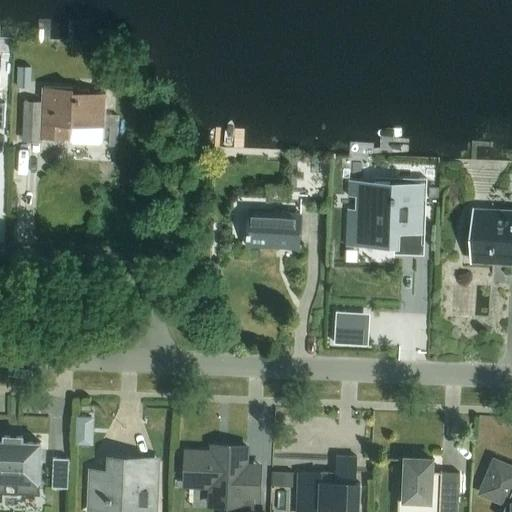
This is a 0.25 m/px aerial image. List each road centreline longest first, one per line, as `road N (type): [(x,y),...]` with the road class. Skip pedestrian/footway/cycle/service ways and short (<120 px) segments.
road 1 (unclassified): [(511,381),(155,366)]
road 2 (residential): [(0,251),(124,259),(149,271),(156,283),(155,366)]
road 3 (unclassified): [(155,366),(0,360)]
